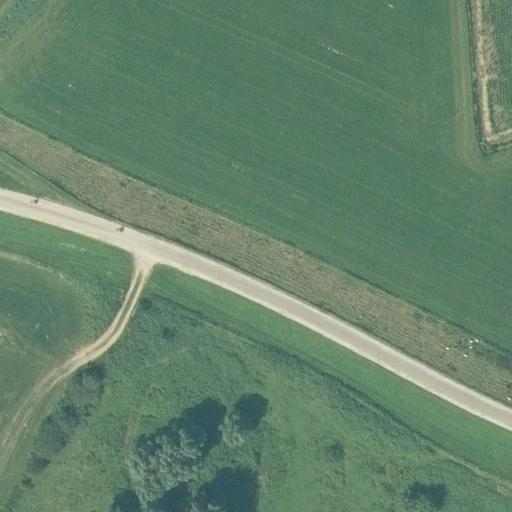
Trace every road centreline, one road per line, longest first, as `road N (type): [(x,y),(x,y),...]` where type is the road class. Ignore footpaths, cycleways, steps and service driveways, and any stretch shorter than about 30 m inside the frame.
road 1 (unclassified): [(0,200),(155,255),(511,422)]
road 2 (track): [(138,280),(511,469)]
road 3 (track): [(155,255),(0,489)]
